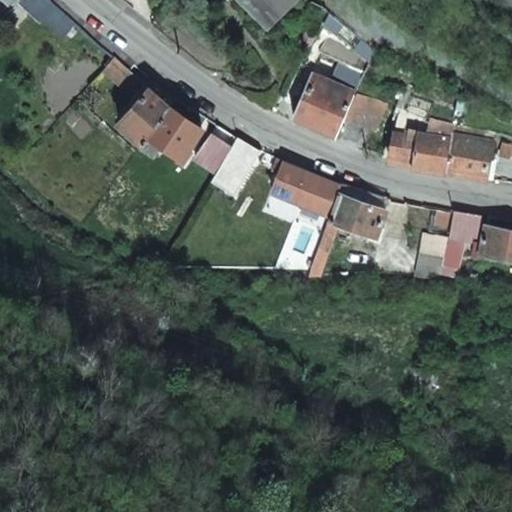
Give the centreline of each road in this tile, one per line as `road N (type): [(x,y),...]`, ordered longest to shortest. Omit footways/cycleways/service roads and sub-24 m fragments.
road 1 (residential): [(92,0),(197,93),(347,169),(511,205)]
road 2 (track): [(511,106),(407,53),(341,0)]
